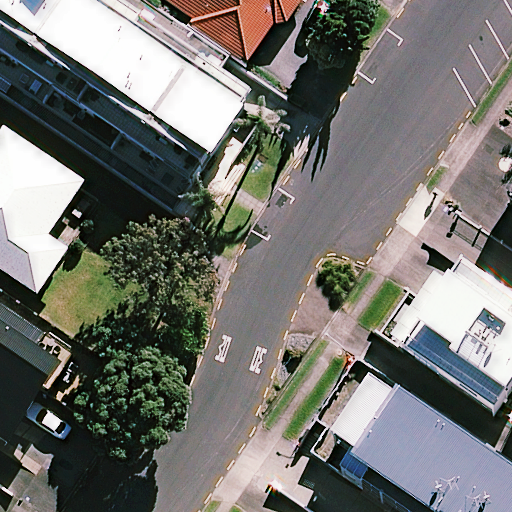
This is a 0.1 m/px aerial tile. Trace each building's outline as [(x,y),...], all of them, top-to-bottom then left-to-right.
[(0,0),(0,54),(200,191),(217,167),(230,176),(275,110),(218,71),(208,85),(156,50),(168,32),(120,0),(0,0)] [(162,0),(199,25),(194,32),(246,67),(278,20),(287,26),(304,0),(162,0)] [(85,188),(7,134),(0,144),(0,271),(39,298),(69,254),(49,240),(85,188)] [(511,391),(511,305),(458,268),(443,291),(435,285),(396,343),(497,413),(511,391)] [(75,358),(0,307),(0,442),(13,451),(75,358)] [(511,511),(511,468),(357,366),(303,447),(324,461),(336,443),(357,457),(345,476),(398,511),(511,511)]
